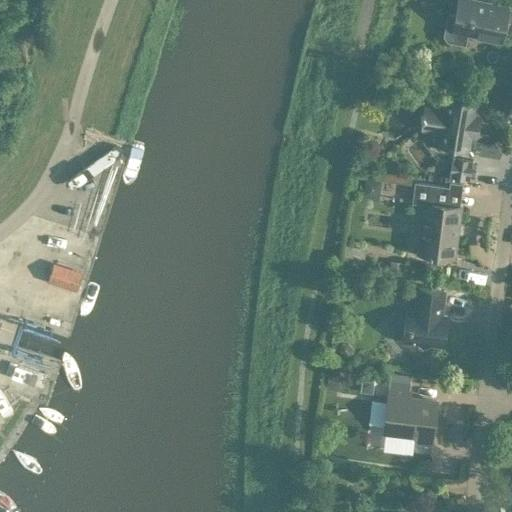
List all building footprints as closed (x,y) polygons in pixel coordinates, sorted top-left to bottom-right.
[(446,38),(463,41),(465,31),(499,39),(500,36),(511,38),(511,7),(506,6),(507,4),(488,0),(456,0),(453,13),(448,12),(443,33),(446,38)] [(470,148),(472,135),(476,136),(479,113),(475,112),(478,99),(441,93),(439,105),(421,102),(417,127),(435,130),(433,142),(470,148)] [(467,179),(471,158),(450,155),(447,176),(467,179)] [(413,182),(411,201),(423,202),(417,251),(453,255),(459,205),(447,203),(449,186),(413,182)] [(37,250),(31,271),(61,279),(66,258),(37,250)] [(442,344),(445,314),(440,313),(443,289),(416,285),(414,310),(405,309),(402,339),(416,341),(422,348),(428,342),(442,344)] [(430,444),(435,400),(434,400),(434,401),(408,398),(409,388),(388,386),(382,430),(383,430),(383,428),(415,432),(414,442),(430,444)]
